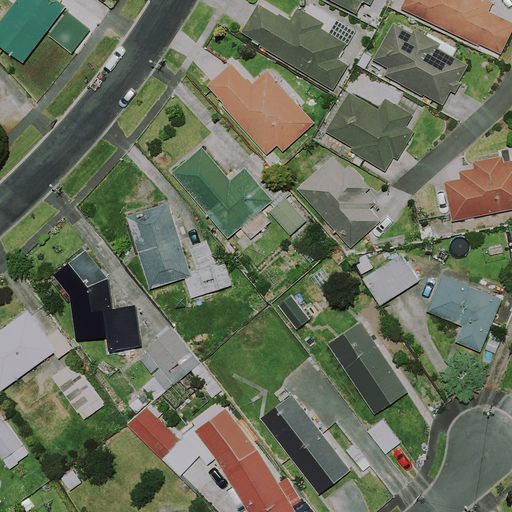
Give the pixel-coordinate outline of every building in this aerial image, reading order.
[(72,1),(70,0),(17,0),(0,23),(0,37),(28,58),(72,1)] [(362,3),(369,7),(373,0),(331,0),(356,13),(362,3)] [(405,0),(400,11),(479,47),(480,45),(502,54),(511,32),(511,22),(489,12),(493,2),(488,0),(405,0)] [(311,4),(306,12),(298,7),(290,20),(279,13),(278,15),(258,3),(241,33),(261,45),(260,47),(333,90),(348,65),(338,59),(347,44),(329,33),(337,20),(311,4)] [(388,68),(384,75),(422,96),(423,95),(443,105),(451,91),(455,93),(461,83),(459,82),(469,65),(439,48),(441,44),(414,29),(412,33),(394,23),(373,60),(388,68)] [(248,78),(245,80),(231,64),(207,85),(223,103),(221,104),(266,156),(277,146),(283,152),(315,124),(267,70),(252,83),(248,78)] [(350,150),(385,172),(394,158),(398,160),(415,132),(406,127),(413,115),(385,98),(378,109),(349,92),(325,131),(352,148),(350,150)] [(230,180),(202,147),(172,173),(228,240),(242,228),(251,239),(271,222),(262,210),(273,201),(245,167),(230,180)] [(370,209),(376,204),(366,192),(371,188),(350,165),(345,169),(333,156),(297,189),(351,248),(381,221),(370,209)] [(511,160),(504,162),(503,156),(472,162),(474,168),(459,171),(461,178),(444,182),(453,222),(511,209),(511,160)] [(307,222),(286,198),(269,212),(290,236),(307,222)] [(196,270),(191,272),(168,203),(126,216),(150,290),(185,279),(191,298),(232,285),(224,261),(215,264),(207,240),(188,246),(196,270)] [(113,309),(109,279),(85,250),(53,276),(69,296),(75,341),(106,338),(108,352),(142,346),(136,305),(113,309)] [(418,283),(399,254),(362,278),(381,307),(418,283)] [(337,290),(323,269),(310,277),(324,299),(337,290)] [(503,300),(442,274),(426,312),(462,327),(455,342),(480,353),(503,300)] [(320,311),(314,303),(307,308),(293,290),(273,305),(293,332),(320,311)] [(0,391),(57,351),(28,311),(0,330),(0,391)] [(409,393),(362,321),(328,343),(375,415),(409,393)] [(147,353),(139,359),(165,391),(201,363),(172,327),(144,349),(147,353)] [(105,405),(74,361),(52,377),(78,414),(79,413),(84,420),(105,405)] [(319,495),(351,471),(293,395),(261,419),(319,495)] [(180,441),(147,407),(129,425),(180,476),(200,455),(183,438),(180,441)] [(258,450),(226,408),(194,432),(215,459),(247,511),(314,511),(304,497),(300,498),(288,478),(278,483),(258,450)] [(401,443),(383,420),(368,432),(386,455),(401,443)] [(27,456),(4,421),(0,424),(0,456),(7,468),(27,456)] [(81,483),(73,471),(61,478),(70,491),(81,483)]
